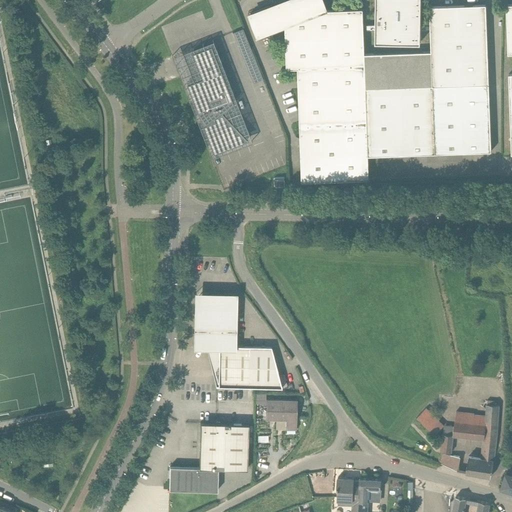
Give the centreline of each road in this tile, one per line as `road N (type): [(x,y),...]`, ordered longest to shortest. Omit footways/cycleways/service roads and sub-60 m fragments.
road 1 (tertiary): [(98,511),(166,370),(171,211)]
road 2 (residential): [(511,219),(238,214)]
road 3 (residential): [(344,415),(245,277),(238,214)]
road 4 (tertiary): [(171,211),(162,124),(106,47)]
road 5 (residential): [(511,500),(378,460)]
road 6 (residential): [(215,511),(327,459)]
